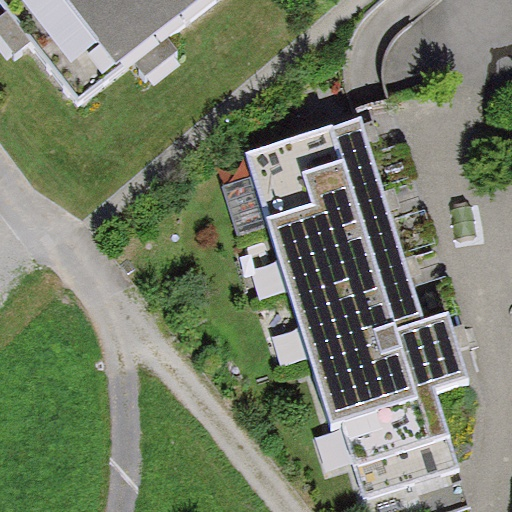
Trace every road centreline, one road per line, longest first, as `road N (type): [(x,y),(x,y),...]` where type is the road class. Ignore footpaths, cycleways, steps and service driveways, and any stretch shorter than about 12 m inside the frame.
road 1 (track): [(89,269),(289,511)]
road 2 (track): [(89,269),(118,410),(106,511)]
road 3 (residential): [(0,188),(18,215),(89,269)]
